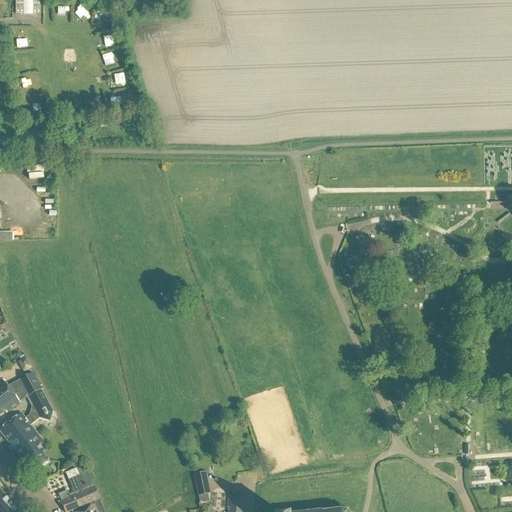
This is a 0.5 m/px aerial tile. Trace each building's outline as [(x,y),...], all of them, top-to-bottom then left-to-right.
[(15,0),(16,15),(40,15),(40,0),(15,0)] [(120,55),(108,56),(109,66),(121,65),(120,55)] [(42,193),(42,213),(55,213),(55,193),(42,193)] [(0,232),(0,240),(13,241),(13,233),(0,232)] [(20,403),(26,398),(40,391),(31,375),(19,382),(8,389),(2,381),(0,382),(0,416),(6,412),(7,414),(20,404),(20,403)] [(40,391),(26,398),(30,399),(34,407),(31,416),(26,420),(22,415),(0,431),(0,432),(20,459),(24,457),(29,463),(30,462),(37,471),(49,462),(42,454),(44,453),(38,445),(43,442),(31,427),(40,420),(50,423),(53,413),(40,391)] [(73,511),(93,504),(93,503),(100,500),(86,467),(67,476),(76,496),(64,501),(68,511),(73,511)] [(206,473),(193,476),(198,497),(211,495),(206,473)] [(0,511),(19,511),(0,489),(0,511)] [(228,508),(230,508),(229,511),(243,511),(244,499),(228,498),(228,508)] [(93,504),(73,511),(104,511),(100,500),(93,503),(93,504)]
